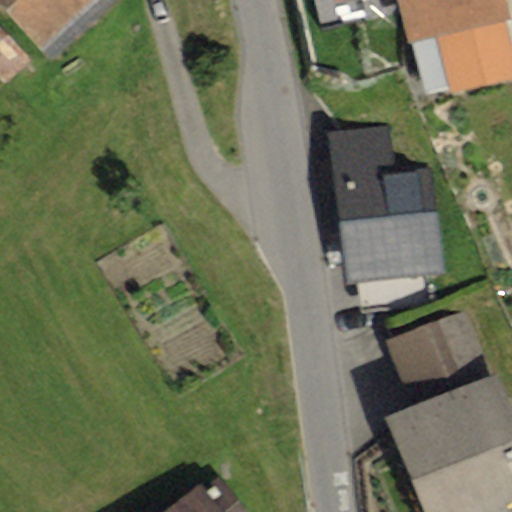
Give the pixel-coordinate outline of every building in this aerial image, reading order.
[(0,0),(0,53),(25,78),(99,0),(0,0)] [(310,0),(312,8),(345,0),(366,0),(379,51),(436,37),(443,68),(509,52),(496,0),(310,0)] [(393,139),(326,147),(344,289),(448,276),(435,172),(398,176),(393,139)] [(420,419),(377,435),(406,511),(511,511),(511,412),(475,315),(393,346),(420,419)] [(227,511),(199,480),(164,511),(227,511)]
